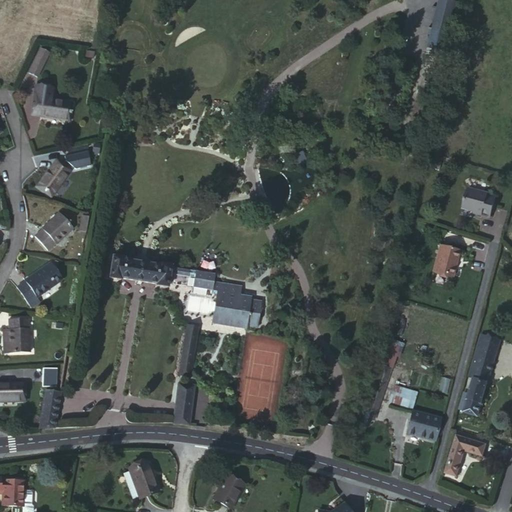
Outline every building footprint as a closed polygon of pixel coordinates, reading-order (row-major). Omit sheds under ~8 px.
[(446,48),(455,1),(451,0),(436,0),(428,44),(446,48)] [(47,56),(38,52),(28,73),(37,77),(47,56)] [(48,94),(52,94),(53,89),(36,86),(35,92),(48,94)] [(71,104),(51,101),(47,101),(48,94),(35,92),(32,114),(69,120),(71,104)] [(69,171),(56,161),(37,186),(51,196),(69,171)] [(482,191),(469,187),(463,208),(471,210),(470,212),(490,217),(496,196),(482,192),(482,191)] [(73,228),(59,214),(42,229),(42,230),(35,237),(47,251),(55,244),(55,245),(73,228)] [(86,233),(88,217),(82,216),(80,232),(86,233)] [(458,251),(439,246),(432,272),(451,277),(458,251)] [(167,288),(170,275),(170,268),(171,267),(159,265),(159,267),(124,261),(124,259),(113,257),(109,278),(121,280),(121,278),(157,284),(156,286),(167,288)] [(56,284),(55,283),(49,276),(55,271),(50,264),(44,268),(44,267),(24,281),(25,282),(16,288),(27,303),(36,297),(36,298),(56,284)] [(210,325),(245,331),(246,328),(256,330),(261,303),(250,301),(250,298),(239,297),(241,288),(213,282),(213,275),(197,272),(194,271),(194,272),(170,268),(170,275),(193,279),(191,289),(210,293),(209,296),(214,297),(210,325)] [(49,276),(55,283),(60,279),(55,271),(49,276)] [(27,318),(9,319),(9,330),(8,330),(9,354),(30,353),(29,329),(27,329),(27,318)] [(197,328),(186,326),(179,375),(190,377),(197,328)] [(474,379),(469,394),(464,411),(463,412),(477,416),(499,342),(481,337),(469,378),(474,379)] [(375,379),(372,378),(362,409),(365,411),(375,379)] [(387,383),(375,379),(365,411),(376,414),(387,383)] [(23,384),(0,384),(0,401),(24,400),(23,384)] [(177,393),(192,395),(193,387),(178,385),(177,393)] [(399,386),(393,403),(411,410),(417,393),(399,386)] [(39,430),(54,428),(60,393),(45,391),(40,427),(39,430)] [(464,411),(469,394),(464,392),(459,409),(464,411)] [(172,423),(189,424),(192,395),(177,393),(172,423)] [(440,422),(412,414),(407,434),(435,441),(440,422)] [(485,445),(457,437),(446,473),(457,476),(465,450),(482,455),(485,445)] [(128,471),(129,473),(132,480),(138,498),(139,500),(158,492),(147,464),(128,471)] [(132,480),(129,473),(122,476),(125,483),(132,480)] [(226,476),(213,500),(230,509),(243,486),(226,476)] [(1,478),(0,477),(0,494),(2,495),(1,507),(14,507),(24,508),(23,511),(32,511),(33,508),(31,506),(32,495),(29,492),(23,492),(24,482),(0,481),(1,478)] [(132,480),(125,483),(131,500),(138,498),(132,480)]
